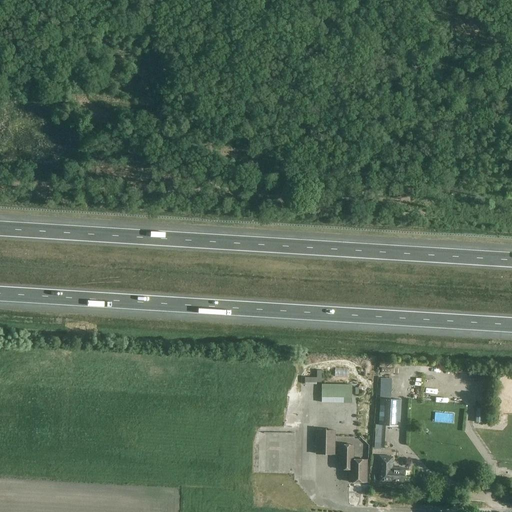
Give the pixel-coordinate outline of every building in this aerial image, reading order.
[(304,382),(315,382),(321,382),(321,368),(316,367),(315,377),(304,377),(304,382)] [(335,368),(335,377),(347,377),(348,369),(335,368)] [(322,384),(322,397),(351,398),(351,394),(359,394),(359,388),(353,388),(352,388),(352,385),(322,384)] [(380,399),(379,425),(399,426),(400,400),(380,399)] [(335,430),(316,430),(316,454),(334,454),(335,430)] [(366,482),(367,470),(367,460),(353,460),(353,445),(339,445),(339,469),(349,469),(348,482),(366,482)] [(394,483),(394,470),(404,471),(405,458),(379,456),(378,483),(394,483)]
